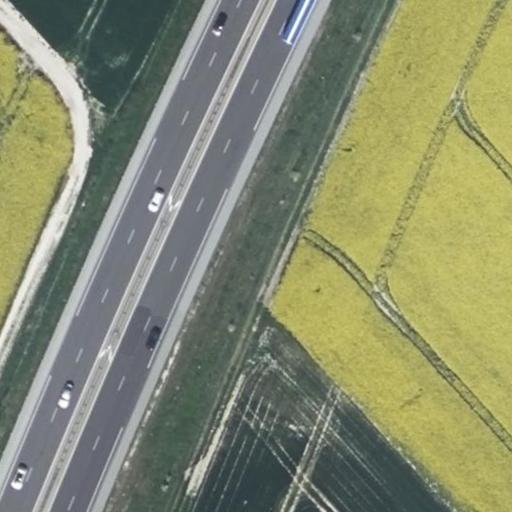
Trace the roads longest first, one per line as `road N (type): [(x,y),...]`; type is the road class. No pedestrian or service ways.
road 1 (motorway): [(70,511),(137,344),(298,0)]
road 2 (motorway): [(243,0),(94,318),(15,511)]
road 3 (track): [(79,161),(0,361)]
